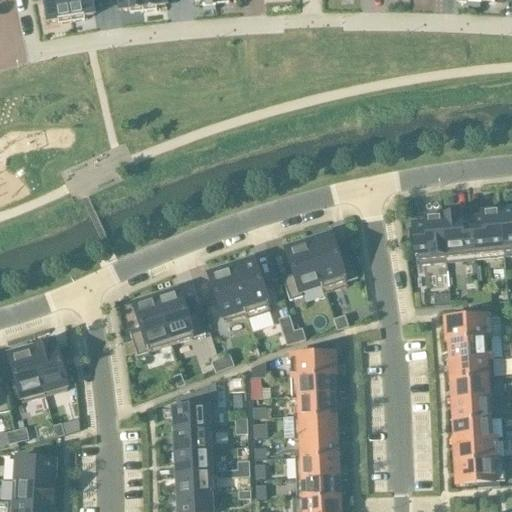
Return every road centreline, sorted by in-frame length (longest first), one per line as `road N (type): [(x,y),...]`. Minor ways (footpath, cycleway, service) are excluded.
road 1 (residential): [(13,57),(88,41),(282,22),(511,28)]
road 2 (residential): [(366,189),(389,335),(402,511)]
road 3 (residential): [(84,289),(187,243),(366,189)]
road 4 (residential): [(84,289),(111,447),(109,511)]
road 5 (residential): [(366,189),(511,165)]
